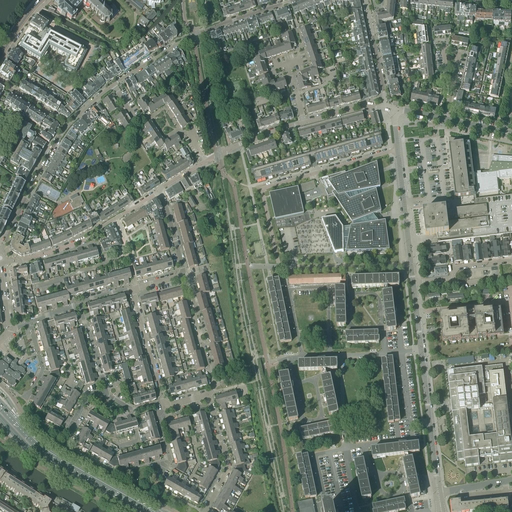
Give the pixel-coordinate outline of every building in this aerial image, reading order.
[(89,8),(90,7),(94,11),(101,18),(100,19),(100,21),(101,22),(104,22),(104,23),(105,21),(108,21),(110,19),(112,19),(118,12),(113,6),(111,8),(108,10),(107,11),(95,0),(57,0),(54,4),(58,8),(57,10),(62,15),(65,18),(67,16),(71,21),(77,15),(74,12),(79,8),(83,3),(86,5),(87,4),(86,5),(86,7),(87,9),(89,8)] [(130,0),(141,10),(144,6),(137,0),(130,0)] [(151,0),(151,7),(151,10),(155,10),(155,9),(154,9),(154,4),(160,3),(159,0),(151,0)] [(250,0),(247,0),(251,10),(256,8),(253,1),(251,1),(250,0)] [(309,9),(311,13),(313,12),(308,0),(304,2),(307,10),(309,9)] [(314,7),(316,6),(313,0),(308,0),(313,12),(314,15),(316,14),(314,7)] [(317,0),(313,0),(316,6),(318,6),(320,11),(322,10),(317,0)] [(354,5),(354,9),(361,8),(359,0),(353,0),(354,4),(354,5)] [(389,0),(387,0),(386,14),(393,15),(393,14),(396,15),(396,12),(393,12),(393,6),(397,6),(397,4),(394,4),(394,1),(389,0)] [(408,2),(400,1),(400,9),(407,10),(408,2)] [(240,3),(237,4),(240,13),(245,11),(243,4),(241,5),(240,3)] [(305,18),(306,18),(300,3),(296,5),(299,13),(301,12),(302,16),(304,15),(305,18)] [(230,6),(227,7),(230,16),(235,15),(233,8),(231,8),(230,6)] [(288,7),(284,9),(288,22),(293,20),(288,7)] [(288,22),(284,9),(282,10),(274,12),(277,21),(285,18),(286,20),(286,21),(288,27),(289,26),(288,22)] [(488,21),(488,25),(492,25),(492,24),(493,12),(487,12),(487,10),(485,10),(484,21),(488,21)] [(150,11),(145,18),(150,22),(156,16),(150,11)] [(271,13),(268,14),(270,22),(272,26),(274,25),(274,26),(276,25),(271,13)] [(386,14),(380,15),(381,21),(384,21),(385,24),(387,23),(386,20),(392,19),(393,15),(386,14)] [(375,19),(377,28),(385,26),(382,26),(381,21),(380,15),(377,16),(378,19),(375,19)] [(38,32),(40,33),(41,34),(45,29),(48,25),(47,24),(44,22),(45,22),(40,19),(37,17),(36,16),(36,17),(34,20),(32,22),(30,25),(30,26),(29,27),(32,30),(37,34),(37,33),(38,32)] [(150,22),(145,18),(143,17),(139,21),(141,22),(139,24),(143,26),(142,27),(144,28),(150,22)] [(251,20),(246,21),(250,32),(251,34),(255,32),(251,20)] [(286,32),(284,27),(281,22),(276,24),(281,34),(286,32)] [(175,23),(166,29),(167,30),(168,31),(167,31),(173,40),(176,38),(175,23)] [(235,25),(231,27),(234,34),(236,33),(237,37),(239,36),(239,35),(235,25)] [(158,27),(158,26),(156,27),(155,29),(157,32),(159,34),(156,36),(158,38),(164,45),(169,42),(160,30),(158,27)] [(310,33),(309,30),(315,28),(313,26),(300,30),(302,35),(310,33)] [(163,28),(160,30),(169,42),(173,40),(167,31),(168,31),(167,30),(165,32),(164,30),(163,28)] [(41,34),(40,33),(35,41),(27,36),(20,48),(40,61),(49,47),(68,57),(63,67),(75,74),(86,52),(82,50),(82,49),(49,32),(49,33),(47,32),(47,30),(45,29),(41,34)] [(224,29),(220,30),(223,37),(225,37),(226,40),(228,39),(227,36),(224,29)] [(215,32),(214,32),(220,43),(220,44),(225,41),(223,37),(220,30),(215,32)] [(217,45),(220,43),(214,32),(209,35),(213,42),(215,41),(217,45)] [(285,39),(285,41),(293,38),(291,32),(287,33),(288,35),(281,37),(282,40),(285,39)] [(151,36),(153,39),(161,49),(164,46),(164,45),(158,38),(156,39),(153,35),(151,36)] [(303,41),(305,46),(313,43),(312,40),(318,39),(317,36),(303,41)] [(139,41),(142,45),(148,54),(153,52),(147,44),(143,38),(139,41)] [(148,43),(147,44),(153,52),(157,49),(151,42),(148,38),(147,39),(148,40),(146,41),(148,43)] [(284,45),(286,53),(295,50),(294,48),(295,47),(296,47),(293,38),(285,41),(286,44),(284,45)] [(151,41),(151,42),(157,49),(158,51),(161,49),(153,39),(153,40),(152,41),(154,43),(152,44),(151,41)] [(279,40),(277,41),(282,54),(286,53),(284,45),(281,45),(279,40)] [(276,47),(274,48),(277,56),(282,54),(277,41),(274,42),(276,47)] [(269,43),(267,44),(271,58),(277,56),(274,48),(271,49),(269,43)] [(357,51),(357,52),(361,51),(361,50),(370,48),(369,44),(368,44),(357,46),(355,46),(356,49),(354,49),(355,51),(357,51)] [(136,51),(134,52),(139,60),(144,56),(144,57),(148,54),(142,45),(140,47),(141,49),(139,50),(137,48),(135,49),(136,51)] [(307,51),(309,56),(317,53),(316,51),(321,49),(321,46),(307,51)] [(469,53),(480,56),(481,48),(474,46),(474,49),(470,48),(469,53)] [(13,50),(10,54),(20,61),(22,58),(24,59),(25,57),(13,50)] [(125,56),(126,58),(131,65),(139,60),(134,52),(133,50),(131,52),(132,53),(128,56),(127,55),(125,56)] [(176,52),(181,59),(182,58),(185,62),(186,61),(179,50),(176,52)] [(265,61),(265,60),(266,59),(264,51),(260,52),(260,51),(258,52),(259,55),(257,56),(256,58),(257,59),(253,61),(254,63),(255,62),(257,66),(265,63),(264,62),(265,62),(265,61)] [(181,59),(176,52),(171,55),(179,66),(183,63),(181,59)] [(20,61),(10,54),(7,60),(14,65),(15,65),(17,67),(19,64),(18,64),(20,61)] [(171,55),(166,58),(171,66),(172,66),(172,67),(174,69),(176,73),(177,73),(178,75),(180,74),(176,68),(179,66),(171,55)] [(310,61),(312,66),(320,64),(319,61),(325,59),(324,57),(310,61)] [(120,61),(118,62),(124,72),(128,69),(127,68),(131,65),(126,58),(124,59),(123,58),(121,59),(123,62),(121,63),(120,61)] [(166,58),(161,61),(171,76),(173,74),(171,70),(169,70),(168,68),(171,66),(166,58)] [(113,62),(113,63),(116,67),(121,74),(124,72),(118,62),(117,59),(113,62)] [(108,63),(117,77),(121,74),(116,67),(113,63),(111,64),(110,61),(108,63)] [(161,61),(156,64),(161,73),(164,71),(165,72),(164,74),(167,78),(171,76),(161,61)] [(2,67),(2,68),(9,72),(7,74),(12,78),(13,78),(15,79),(20,72),(15,69),(13,67),(12,66),(12,67),(8,64),(7,64),(7,63),(5,63),(2,67)] [(110,71),(109,72),(113,79),(117,77),(108,63),(106,65),(110,71)] [(252,70),(253,72),(266,68),(265,63),(257,66),(257,68),(252,70)] [(156,64),(152,67),(154,71),(158,76),(160,75),(160,76),(162,74),(161,73),(156,64)] [(313,77),(316,77),(317,78),(319,77),(318,74),(319,73),(320,71),(320,70),(323,68),(322,66),(321,66),(320,64),(312,66),(312,67),(312,68),(312,69),(311,69),(313,77)] [(88,72),(91,73),(94,75),(97,73),(92,66),(89,72),(88,71),(88,72)] [(5,80),(9,83),(10,82),(12,78),(7,74),(9,72),(2,68),(1,67),(0,69),(1,70),(0,71),(0,76),(0,77),(4,80),(5,80)] [(151,67),(148,69),(153,76),(154,75),(156,77),(156,78),(156,79),(158,77),(158,76),(154,71),(152,67),(151,67)] [(104,68),(102,69),(110,81),(113,79),(109,72),(107,73),(104,68)] [(266,68),(253,72),(248,74),(249,79),(254,78),(253,75),(259,73),(260,76),(268,73),(266,68)] [(99,71),(101,73),(98,75),(100,78),(101,77),(106,84),(110,81),(102,69),(99,71)] [(148,69),(144,72),(151,82),(153,81),(153,80),(152,80),(151,78),(153,76),(148,69)] [(311,69),(305,71),(308,79),(311,78),(311,81),(314,80),(313,77),(311,69)] [(296,77),(298,85),(306,82),(306,80),(308,79),(305,71),(297,74),(298,75),(297,77),(296,77)] [(144,72),(140,74),(145,81),(147,80),(148,82),(149,84),(151,82),(144,72)] [(32,73),(31,75),(65,96),(67,94),(32,73)] [(140,74),(137,77),(144,87),(145,86),(146,86),(145,85),(144,83),(145,81),(140,74)] [(93,76),(91,77),(101,88),(104,85),(100,78),(98,75),(95,78),(94,78),(95,78),(93,76)] [(94,84),(92,85),(98,91),(101,88),(91,77),(90,79),(91,80),(94,84)] [(137,77),(133,79),(137,87),(140,85),(141,87),(142,89),(144,91),(145,93),(147,92),(146,91),(144,87),(137,77)] [(132,78),(128,81),(136,93),(138,92),(136,90),(136,89),(138,88),(137,87),(133,79),(132,78)] [(179,78),(176,80),(185,93),(187,91),(189,90),(187,87),(185,88),(184,87),(179,78)] [(19,89),(23,91),(27,84),(25,83),(27,80),(25,79),(19,89)] [(272,81),(271,82),(270,80),(262,83),(263,86),(262,86),(263,89),(266,88),(267,89),(269,90),(270,90),(271,93),(274,92),(273,91),(277,90),(274,82),(273,82),(272,81)] [(274,82),(277,90),(279,89),(281,95),(284,94),(280,80),(274,82)] [(30,96),(35,87),(34,86),(36,82),(34,81),(33,83),(26,93),(30,96)] [(129,91),(130,93),(132,92),(134,95),(134,94),(136,96),(137,95),(136,93),(128,81),(125,84),(126,85),(129,91)] [(23,91),(26,93),(33,83),(31,82),(29,85),(27,84),(23,91)] [(90,82),(86,85),(95,94),(98,91),(92,85),(90,82)] [(306,82),(298,85),(300,90),(311,87),(310,84),(307,85),(306,82)] [(38,83),(35,87),(30,96),(34,98),(42,85),(38,83)] [(38,101),(43,92),(42,91),(43,89),(44,87),(42,85),(34,98),(38,101)] [(88,89),(86,91),(91,96),(95,94),(86,85),(85,86),(88,89)] [(80,87),(79,89),(88,99),(91,96),(86,91),(84,92),(80,87)] [(38,101),(41,103),(48,92),(49,90),(48,89),(45,93),(43,92),(38,101)] [(73,89),(70,92),(72,94),(82,105),(85,102),(75,91),(73,89)] [(76,90),(75,91),(85,102),(88,99),(79,89),(77,90),(76,90)] [(410,101),(416,102),(418,89),(416,89),(415,93),(412,92),(412,94),(410,101)] [(433,97),(432,105),(437,107),(439,97),(440,97),(442,90),(435,89),(435,91),(437,92),(436,97),(433,97)] [(355,94),(353,95),(355,102),(364,100),(363,98),(362,95),(363,95),(363,94),(359,95),(358,91),(355,92),(355,94)] [(364,97),(363,98),(364,100),(377,96),(379,94),(378,91),(368,93),(368,94),(369,97),(367,97),(364,97)] [(421,103),(427,104),(429,91),(427,91),(426,95),(423,95),(421,103)] [(52,95),(48,92),(41,103),(45,105),(51,97),(52,95)] [(69,97),(73,101),(79,108),(82,105),(72,94),(70,92),(67,95),(69,97)] [(45,105),(49,108),(57,95),(55,94),(53,93),(52,95),(51,97),(45,105)] [(49,108),(52,110),(58,102),(56,101),(59,95),(57,94),(57,95),(49,108)] [(114,94),(107,99),(115,111),(117,110),(115,108),(118,106),(113,98),(115,96),(114,94)] [(167,105),(174,100),(173,99),(174,98),(173,96),(170,98),(169,96),(166,96),(165,97),(163,94),(161,95),(162,96),(159,98),(164,105),(165,105),(167,105)] [(7,108),(8,106),(13,97),(9,95),(4,104),(6,105),(5,107),(7,108)] [(160,108),(164,105),(159,98),(157,100),(154,95),(151,96),(160,108)] [(155,111),(160,108),(151,96),(149,98),(153,103),(151,104),(155,111)] [(11,112),(12,110),(18,100),(13,97),(8,106),(10,108),(9,110),(11,112)] [(137,103),(139,108),(147,103),(149,102),(146,97),(139,101),(138,99),(135,101),(137,103)] [(167,105),(171,112),(179,107),(176,103),(181,100),(179,98),(175,101),(174,100),(167,105)] [(52,110),(56,112),(60,106),(63,103),(62,102),(64,100),(63,99),(60,103),(58,101),(58,102),(52,110)] [(115,111),(107,99),(102,102),(110,114),(115,111)] [(12,110),(16,113),(19,108),(22,109),(25,105),(23,103),(18,100),(12,110)] [(68,101),(76,111),(79,108),(73,101),(71,102),(69,100),(68,101)] [(67,106),(67,107),(73,114),(76,111),(68,101),(66,103),(68,105),(67,106)] [(171,112),(174,116),(186,108),(185,107),(192,102),(191,101),(184,105),(179,108),(179,107),(171,112)] [(63,103),(60,106),(70,116),(73,114),(67,107),(66,109),(63,106),(64,104),(63,102),(63,103)] [(148,116),(155,111),(151,104),(148,105),(147,103),(139,108),(144,115),(146,114),(146,112),(145,111),(147,110),(148,110),(149,112),(147,113),(147,115),(148,116)] [(314,113),(312,106),(310,107),(309,104),(306,105),(308,115),(314,113)] [(24,118),(25,117),(31,108),(25,105),(22,109),(19,108),(16,113),(24,118)] [(100,114),(101,115),(103,114),(104,114),(105,114),(106,112),(105,110),(104,111),(99,105),(95,108),(98,112),(100,114)] [(60,106),(56,112),(67,119),(70,116),(60,106)] [(25,117),(29,120),(35,111),(31,108),(25,117)] [(174,116),(176,119),(183,115),(182,112),(187,109),(186,108),(174,116)] [(285,109),(285,112),(288,120),(294,119),(291,108),(285,109)] [(91,111),(88,115),(95,122),(98,120),(101,117),(99,114),(97,113),(94,109),(93,109),(92,111),(91,111)] [(29,120),(35,123),(40,114),(35,111),(29,120)] [(102,116),(101,116),(101,117),(98,120),(106,126),(111,121),(110,118),(107,114),(106,112),(105,114),(105,115),(103,117),(102,116)] [(117,120),(126,114),(125,112),(118,116),(116,114),(112,117),(114,121),(117,120)] [(284,112),(277,114),(280,122),(288,120),(285,112),(284,112)] [(40,127),(42,124),(46,118),(40,114),(35,123),(40,127)] [(87,114),(84,117),(94,127),(97,124),(95,122),(88,115),(87,114)] [(117,120),(119,123),(128,117),(126,114),(117,120)] [(176,120),(179,124),(191,116),(189,114),(184,117),(183,115),(184,115),(183,115),(176,119),(176,120)] [(352,115),(346,117),(349,126),(350,126),(351,126),(354,125),(352,115)] [(191,116),(179,124),(182,129),(189,124),(187,122),(192,119),(191,116)] [(269,116),(266,117),(269,127),(274,125),(272,118),(270,118),(269,116)] [(84,117),(80,121),(88,128),(90,126),(93,130),(95,128),(94,127),(84,117)] [(119,123),(121,126),(130,120),(128,117),(119,123)] [(43,129),(43,130),(44,130),(45,129),(50,120),(46,118),(42,124),(44,126),(42,128),(43,129)] [(45,129),(44,130),(43,131),(45,132),(47,130),(49,131),(54,123),(50,120),(45,129)] [(130,120),(121,126),(122,128),(119,129),(121,131),(132,124),(130,120)] [(264,128),(262,121),(260,122),(259,120),(256,121),(259,130),(264,128)] [(9,121),(6,126),(4,130),(7,132),(12,123),(9,121)] [(76,124),(84,132),(86,134),(90,131),(88,128),(80,121),(76,124)] [(141,132),(142,135),(154,127),(151,122),(144,127),(145,129),(141,132)] [(49,131),(47,135),(49,136),(52,138),(56,130),(59,126),(54,123),(49,131)] [(28,142),(26,146),(41,154),(41,153),(42,151),(43,150),(44,148),(44,147),(45,146),(46,145),(46,144),(46,143),(45,143),(45,144),(35,138),(35,137),(34,132),(31,128),(24,124),(16,138),(23,142),(24,140),(28,142)] [(76,124),(72,129),(81,136),(83,134),(82,134),(84,132),(76,124)] [(314,125),(308,127),(311,135),(314,134),(314,136),(317,135),(314,125)] [(148,133),(150,136),(157,131),(154,127),(142,135),(144,137),(148,133)] [(241,139),(237,131),(231,133),(229,128),(226,130),(231,143),(241,139)] [(306,136),(303,128),(298,130),(300,138),(303,137),(304,139),(306,138),(306,136)] [(72,129),(69,133),(74,136),(77,138),(78,136),(81,138),(82,136),(81,136),(72,129)] [(146,141),(148,144),(160,136),(157,131),(150,136),(151,138),(146,141)] [(43,132),(40,136),(44,140),(47,141),(47,142),(49,143),(52,138),(49,136),(47,135),(43,132)] [(281,135),(282,136),(285,145),(282,146),(283,150),(288,149),(287,145),(292,143),(289,132),(281,135)] [(379,132),(373,134),(378,148),(381,147),(381,146),(383,145),(381,138),(382,138),(381,133),(379,134),(379,132)] [(69,133),(66,137),(78,145),(80,146),(81,143),(79,142),(78,142),(75,140),(77,138),(74,136),(69,133)] [(373,134),(368,135),(372,148),(374,148),(374,149),(378,148),(373,134)] [(176,135),(171,137),(179,150),(181,148),(178,143),(180,142),(176,135)] [(368,135),(362,137),(367,151),(370,150),(370,149),(372,148),(368,135)] [(154,142),(156,145),(163,140),(160,136),(148,144),(149,146),(154,142)] [(64,140),(63,141),(76,149),(78,145),(66,137),(64,140)] [(171,137),(167,141),(171,148),(173,146),(177,151),(179,150),(171,137)] [(357,138),(361,151),(363,151),(363,152),(367,151),(362,137),(363,139),(358,140),(357,138)] [(357,138),(352,140),(356,154),(359,153),(359,152),(361,151),(357,138)] [(472,158),(470,143),(449,138),(450,145),(449,145),(456,198),(476,195),(473,173),(472,158)] [(162,149),(163,150),(164,142),(163,140),(156,145),(158,147),(156,148),(158,150),(161,148),(162,149)] [(274,140),(269,142),(272,150),(277,149),(274,140)] [(346,141),(346,142),(350,154),(352,154),(352,155),(356,154),(352,140),(351,140),(352,142),(347,143),(346,141)] [(63,141),(61,145),(74,152),(75,150),(76,149),(63,141)] [(164,142),(163,150),(164,150),(165,149),(167,152),(169,151),(169,150),(171,148),(167,141),(164,142)] [(269,142),(264,144),(267,152),(272,150),(269,142)] [(346,142),(341,143),(345,158),(348,157),(348,155),(350,154),(346,142)] [(10,163),(18,168),(29,174),(32,168),(33,168),(34,166),(36,163),(37,160),(41,154),(40,154),(41,154),(26,146),(22,143),(10,163)] [(341,143),(335,145),(339,158),(341,157),(341,159),(345,158),(341,143)] [(264,144),(259,146),(262,154),(267,152),(264,144)] [(61,145),(59,148),(67,153),(68,151),(73,154),(74,152),(61,145)] [(335,145),(329,146),(334,161),(337,160),(337,158),(339,158),(335,145)] [(259,146),(253,148),(256,156),(262,154),(259,146)] [(329,146),(324,148),(328,161),(330,160),(330,162),(334,161),(329,146)] [(184,158),(189,168),(192,166),(193,163),(189,155),(184,147),(179,150),(184,158)] [(59,148),(56,153),(69,160),(70,158),(66,156),(67,153),(59,148)] [(256,156),(253,148),(248,149),(249,151),(246,152),(249,162),(252,161),(251,157),(256,156)] [(324,148),(319,149),(322,162),(323,164),(326,163),(326,161),(328,161),(324,148)] [(312,153),(311,154),(312,159),(315,158),(316,164),(317,164),(319,163),(320,165),(323,164),(322,162),(319,149),(318,150),(311,152),(312,153)] [(64,158),(69,160),(56,153),(53,158),(66,165),(67,163),(63,160),(64,158)] [(311,154),(302,156),(306,169),(309,168),(309,166),(311,166),(309,160),(312,159),(311,154)] [(296,156),(290,158),(295,172),(298,171),(298,170),(300,169),(296,156)] [(296,156),(300,169),(302,168),(302,170),(306,169),(302,156),(297,158),(296,156)] [(511,157),(492,156),(491,166),(492,166),(492,171),(477,173),(477,175),(475,175),(478,194),(480,193),(498,191),(497,179),(499,179),(499,180),(510,179),(511,178),(511,157)] [(179,157),(177,158),(185,171),(189,168),(185,160),(182,162),(179,157)] [(51,162),(59,167),(64,169),(66,165),(53,158),(51,162)] [(178,165),(175,166),(180,173),(185,171),(177,158),(175,160),(178,165)] [(290,158),(285,159),(289,172),(291,172),(291,173),(295,172),(290,158)] [(285,161),(280,163),(284,175),(287,174),(287,173),(289,172),(285,159),(285,161)] [(102,161),(100,162),(102,167),(105,175),(109,173),(107,167),(105,167),(102,161)] [(51,162),(49,166),(62,173),(63,171),(58,168),(59,167),(51,162)] [(170,162),(167,164),(175,176),(180,173),(175,166),(173,167),(170,162)] [(280,163),(275,164),(278,175),(280,175),(280,176),(284,175),(280,163)] [(375,189),(380,187),(380,186),(378,173),(378,171),(377,163),(361,169),(346,174),(345,172),(320,179),(323,185),(324,185),(327,190),(325,190),(328,197),(333,195),(352,223),(353,223),(353,225),(353,226),(350,226),(350,227),(349,227),(347,227),(343,228),(336,217),(321,219),(334,253),(344,252),(344,251),(346,251),(346,252),(360,251),(374,251),(389,251),(386,227),(386,224),(386,221),(385,221),(378,222),(377,220),(378,219),(378,218),(377,217),(375,218),(373,215),(377,214),(381,212),(381,210),(376,191),(376,190),(375,189)] [(166,172),(170,179),(175,176),(167,164),(166,165),(167,168),(165,170),(166,172)] [(275,164),(269,166),(273,178),(276,177),(276,176),(278,175),(275,164)] [(62,173),(49,166),(47,170),(58,176),(59,174),(60,175),(62,173)] [(269,166),(264,167),(267,178),(269,178),(269,179),(273,178),(269,166)] [(264,167),(258,169),(262,182),(265,181),(265,179),(267,178),(264,167)] [(29,174),(18,168),(14,174),(16,176),(25,181),(26,179),(28,176),(29,174)] [(170,179),(166,172),(164,173),(161,168),(158,169),(166,182),(170,179)] [(262,182),(258,169),(251,171),(252,175),(254,175),(256,182),(258,181),(258,183),(262,182)] [(47,170),(44,174),(53,179),(54,176),(58,178),(59,176),(58,176),(47,170)] [(53,179),(44,174),(41,179),(50,184),(53,179)] [(194,177),(193,177),(199,187),(200,187),(200,188),(202,187),(198,175),(197,175),(194,176),(194,177)] [(192,178),(188,180),(192,187),(193,186),(195,189),(199,187),(193,177),(193,178),(192,178)] [(0,236),(4,229),(7,222),(8,222),(7,222),(11,214),(10,214),(11,212),(12,212),(14,206),(15,207),(15,206),(17,201),(20,196),(19,196),(22,190),(25,185),(25,184),(23,183),(12,178),(10,183),(12,184),(10,188),(11,188),(6,201),(5,200),(3,202),(4,203),(4,202),(5,203),(3,207),(0,205),(0,236)] [(152,178),(150,180),(155,188),(160,185),(156,179),(154,180),(152,178)] [(192,187),(188,180),(187,178),(180,182),(186,191),(192,187)] [(148,184),(146,185),(151,191),(155,188),(150,180),(147,182),(148,184)] [(133,185),(136,189),(138,188),(139,190),(137,191),(141,197),(146,194),(141,186),(140,186),(138,182),(133,185)] [(143,184),(141,186),(146,194),(151,191),(146,185),(145,186),(143,184)] [(178,184),(174,187),(178,195),(183,192),(178,184)] [(174,187),(169,190),(174,198),(178,195),(174,187)] [(298,187),(269,194),(274,216),(275,219),(275,220),(276,220),(294,216),(304,214),(301,202),(298,187)] [(174,198),(169,190),(164,192),(169,201),(174,198)] [(33,195),(31,200),(45,206),(46,204),(39,201),(40,199),(33,195)] [(126,195),(123,197),(128,205),(133,202),(129,196),(127,197),(126,195)] [(462,209),(451,210),(446,211),(446,208),(443,209),(423,211),(426,236),(437,234),(438,243),(452,241),(454,241),(461,240),(470,239),(489,237),(494,236),(511,233),(511,195),(478,200),(476,200),(477,207),(462,209)] [(70,204),(73,210),(82,206),(81,204),(83,203),(80,196),(77,198),(78,199),(76,200),(76,199),(71,201),(72,203),(70,204)] [(122,201),(120,202),(124,208),(128,205),(123,197),(120,199),(122,201)] [(187,200),(192,208),(196,206),(191,197),(187,200)] [(31,200),(29,204),(40,209),(41,207),(44,208),(45,206),(31,200)] [(152,213),(153,215),(154,222),(163,220),(161,211),(162,210),(156,200),(151,203),(152,203),(142,209),(146,216),(147,216),(147,217),(148,216),(152,213)] [(117,201),(114,203),(119,211),(124,208),(120,202),(118,203),(117,201)] [(112,207),(111,208),(115,214),(119,211),(114,203),(111,205),(112,207)] [(29,204),(27,208),(38,213),(42,215),(44,210),(40,209),(29,204)] [(172,207),(174,213),(182,211),(181,205),(172,207)] [(107,207),(105,209),(110,217),(115,214),(111,208),(109,209),(107,207)] [(103,212),(101,214),(105,220),(110,217),(105,209),(102,210),(103,212)] [(142,209),(137,212),(142,219),(146,216),(142,209)] [(25,212),(23,216),(35,222),(37,222),(38,220),(31,217),(32,215),(25,212)] [(91,212),(88,214),(94,225),(100,221),(96,215),(95,215),(91,212)] [(137,212),(132,215),(136,222),(142,219),(137,212)] [(95,214),(96,215),(100,221),(101,223),(105,220),(101,214),(100,215),(98,213),(95,214)] [(87,218),(87,219),(91,226),(94,225),(88,214),(85,216),(87,218)] [(132,215),(127,218),(132,225),(136,222),(132,215)] [(23,216),(21,220),(33,226),(35,222),(23,216)] [(132,225),(127,218),(122,221),(127,229),(132,225)] [(85,223),(83,224),(87,231),(92,228),(91,226),(87,219),(84,221),(85,223)] [(20,224),(32,230),(33,230),(34,228),(32,227),(33,226),(21,220),(20,224)] [(153,224),(155,229),(163,227),(161,221),(153,224)] [(178,224),(180,229),(188,227),(187,221),(185,222),(185,221),(177,224),(178,224)] [(80,223),(78,224),(82,233),(87,231),(83,224),(82,225),(80,223)] [(18,227),(18,229),(28,233),(29,231),(31,232),(32,230),(20,224),(19,225),(18,225),(18,227)] [(76,228),(74,229),(77,236),(82,233),(78,224),(75,226),(76,228)] [(65,228),(63,229),(65,233),(68,240),(73,238),(68,229),(66,225),(64,226),(65,228)] [(104,230),(108,238),(117,234),(114,226),(112,225),(108,228),(108,227),(107,228),(104,230)] [(71,228),(68,229),(73,238),(77,236),(74,229),(72,230),(71,228)] [(18,229),(15,234),(21,236),(21,235),(23,236),(26,238),(27,235),(30,236),(30,234),(28,233),(18,229)] [(62,232),(59,233),(62,242),(68,240),(65,233),(63,234),(62,232)] [(181,235),(183,241),(191,238),(190,232),(181,235)] [(51,244),(52,247),(57,244),(55,237),(54,235),(53,233),(51,234),(50,234),(51,236),(49,237),(48,237),(51,244)] [(10,245),(11,248),(20,245),(22,243),(24,240),(20,238),(21,236),(15,234),(15,235),(10,245)] [(108,238),(108,239),(112,250),(121,246),(119,240),(120,240),(117,234),(108,238)] [(42,240),(43,242),(46,249),(51,247),(47,236),(44,237),(44,239),(42,240)] [(183,246),(191,244),(193,244),(191,238),(183,241),(184,246),(183,246)] [(40,239),(37,240),(41,251),(46,249),(43,242),(41,243),(40,239)] [(102,247),(96,249),(98,255),(104,253),(112,250),(108,239),(100,243),(102,247)] [(26,242),(27,245),(30,255),(36,253),(33,246),(31,246),(29,241),(26,242)] [(508,241),(500,242),(502,257),(510,256),(508,241)] [(490,243),(492,259),(500,258),(498,242),(494,243),(490,243)] [(168,244),(159,246),(161,252),(169,249),(168,244)] [(431,253),(432,255),(446,253),(445,244),(431,246),(431,248),(431,253)] [(20,245),(11,248),(12,252),(22,257),(30,255),(27,245),(24,246),(23,247),(20,245)] [(92,245),(90,246),(94,260),(99,259),(98,255),(96,249),(93,249),(92,245)] [(481,246),(483,260),(490,260),(489,245),(481,246)] [(88,251),(85,252),(88,261),(94,260),(90,246),(87,247),(88,251)] [(461,247),(452,248),(454,263),(462,262),(461,247)] [(470,247),(462,248),(463,262),(472,261),(470,247)] [(81,248),(79,249),(83,263),(88,261),(85,252),(83,252),(81,248)] [(78,254),(75,254),(78,264),(79,264),(83,263),(79,249),(77,250),(78,254)] [(75,253),(69,255),(72,263),(75,263),(76,267),(78,266),(78,264),(75,254),(75,253)] [(186,257),(187,263),(196,261),(194,255),(186,257)] [(64,256),(59,258),(61,266),(64,265),(65,269),(68,269),(64,256)] [(166,256),(164,257),(168,270),(173,268),(171,260),(167,261),(166,256)] [(446,265),(445,257),(432,258),(432,266),(446,265)] [(49,261),(51,269),(54,268),(55,272),(55,273),(56,278),(59,277),(57,272),(54,259),(49,261)] [(156,259),(154,260),(157,272),(162,271),(160,263),(157,263),(156,259)] [(146,262),(143,263),(147,275),(152,274),(150,265),(147,266),(146,262)] [(33,265),(33,266),(35,274),(43,272),(41,265),(40,263),(33,265)] [(142,277),(139,268),(136,269),(135,265),(133,266),(136,278),(142,277)] [(11,280),(11,284),(17,283),(16,274),(23,273),(24,276),(27,276),(26,267),(18,268),(18,270),(10,271),(10,272),(11,280)] [(127,269),(123,270),(127,284),(129,283),(128,279),(131,279),(128,269),(127,269)] [(448,276),(447,269),(435,270),(435,274),(435,278),(448,276)] [(123,270),(118,272),(120,281),(123,281),(124,285),(127,284),(123,270)] [(86,279),(89,291),(94,290),(92,281),(89,282),(87,273),(84,274),(86,279)] [(112,273),(107,274),(110,284),(113,284),(114,288),(116,287),(112,273)] [(98,275),(96,276),(100,288),(105,287),(102,279),(100,279),(98,275)] [(197,278),(198,284),(207,281),(205,275),(200,277),(197,278)] [(321,276),(310,277),(310,285),(321,284),(321,276)] [(332,276),(321,276),(321,284),(332,284),(332,276)] [(343,276),(332,276),(332,284),(344,284),(343,276)] [(383,287),(384,288),(387,288),(387,287),(399,286),(399,283),(399,281),(399,277),(387,278),(387,276),(379,276),(379,278),(373,278),(352,279),(352,283),(352,284),(352,288),(353,289),(356,289),(356,288),(360,288),(364,288),(373,287),(383,287)] [(299,285),(298,277),(289,277),(290,285),(299,285)] [(310,277),(298,277),(299,285),(310,285),(310,277)] [(269,289),(270,291),(275,290),(275,291),(281,290),(280,286),(279,282),(279,279),(273,280),(272,279),(268,280),(269,289)] [(78,281),(75,282),(79,294),(84,293),(82,284),(79,285),(78,281)] [(66,289),(66,291),(69,297),(74,296),(71,287),(68,288),(67,284),(65,285),(65,286),(66,289)] [(345,285),(336,286),(337,297),(335,298),(335,305),(337,305),(337,324),(347,324),(345,301),(347,301),(347,297),(345,297),(345,285)] [(387,288),(384,288),(384,291),(384,293),(383,293),(383,299),(384,301),(384,308),(385,312),(385,315),(384,316),(384,319),(386,319),(386,324),(387,331),(396,330),(395,323),(395,318),(396,318),(396,315),(396,310),(394,311),(393,307),(392,300),(392,298),(392,296),(392,292),(388,292),(387,288)] [(271,298),(272,301),(277,300),(277,301),(283,300),(282,296),(281,293),(281,290),(275,291),(275,290),(270,291),(271,298)] [(65,291),(61,292),(65,306),(67,305),(66,301),(69,301),(69,297),(66,291),(65,291)] [(170,291),(165,293),(167,301),(173,300),(170,291)] [(196,296),(198,301),(206,299),(205,295),(210,294),(210,291),(201,294),(196,296)] [(61,292),(56,293),(59,303),(62,303),(63,307),(65,306),(61,292)] [(167,301),(165,293),(159,295),(161,303),(167,301)] [(122,309),(123,312),(129,311),(130,310),(128,303),(126,303),(125,299),(124,294),(118,296),(121,304),(123,304),(124,309),(122,309)] [(51,295),(46,296),(48,306),(51,306),(52,310),(55,309),(51,295)] [(151,295),(146,297),(148,305),(151,305),(152,309),(155,308),(151,295)] [(115,310),(117,310),(114,297),(108,299),(110,307),(113,306),(115,310)] [(44,312),(41,298),(36,299),(35,299),(38,309),(41,308),(42,312),(44,312)] [(110,307),(108,299),(103,300),(106,313),(107,315),(109,314),(108,310),(111,309),(110,307)] [(198,301),(199,307),(208,305),(206,299),(198,301)] [(104,313),(106,313),(103,300),(98,301),(100,310),(103,309),(104,313)] [(273,309),(274,312),(279,311),(279,312),(284,311),(285,310),(284,306),(284,304),(284,303),(283,300),(277,301),(277,300),(272,301),(273,309)] [(94,316),(96,316),(93,303),(87,304),(89,313),(90,313),(93,312),(94,316)] [(24,309),(15,310),(16,316),(25,315),(26,316),(33,315),(32,308),(29,309),(29,311),(24,311),(24,309)] [(442,333),(442,334),(443,343),(504,336),(501,308),(475,311),(439,316),(441,325),(442,333)] [(276,319),(276,322),(281,321),(281,322),(284,322),(287,321),(286,317),(286,313),(285,311),(285,310),(284,311),(279,312),(279,311),(274,312),(276,319)] [(120,318),(122,324),(131,321),(131,318),(135,317),(134,313),(130,314),(129,312),(129,311),(123,312),(120,313),(121,315),(122,318),(120,318)] [(180,322),(191,319),(190,313),(181,316),(183,321),(180,322)] [(69,315),(64,316),(66,325),(69,324),(70,328),(71,328),(73,327),(69,315)] [(91,321),(92,326),(100,324),(100,321),(104,320),(104,319),(103,317),(91,321)] [(53,319),(53,320),(55,326),(55,328),(59,327),(60,331),(61,334),(63,333),(62,331),(62,330),(59,318),(53,319)] [(148,322),(150,328),(158,325),(157,322),(162,321),(161,319),(148,322)] [(180,322),(181,327),(190,325),(188,320),(191,319),(180,322)] [(122,324),(123,329),(137,325),(136,323),(132,324),(131,321),(122,324)] [(278,330),(278,333),(283,332),(284,332),(289,331),(288,327),(288,324),(287,321),(284,322),(281,322),(281,321),(276,322),(278,330)] [(36,325),(38,330),(46,328),(48,327),(47,322),(36,325)] [(124,333),(124,334),(134,331),(134,329),(138,327),(137,325),(123,329),(124,333)] [(94,331),(95,337),(104,334),(103,331),(112,329),(111,326),(109,327),(94,331)] [(153,338),(154,338),(162,335),(161,335),(160,332),(165,331),(164,329),(151,333),(153,338)] [(283,332),(278,333),(280,343),(284,342),(285,342),(285,343),(291,342),(290,334),(289,331),(284,332),(283,332)] [(39,336),(40,341),(49,338),(48,336),(52,335),(52,332),(39,336)] [(357,339),(357,332),(356,332),(353,332),(346,333),(346,339),(347,339),(347,344),(358,343),(358,339),(357,339)] [(361,332),(357,332),(357,339),(358,339),(358,343),(361,343),(368,343),(368,338),(367,338),(367,332),(364,332),(361,332)] [(374,332),(367,332),(367,338),(368,338),(368,343),(379,343),(379,338),(378,338),(378,333),(378,332),(374,332)] [(70,342),(71,344),(84,340),(82,335),(74,338),(74,341),(70,342)] [(125,343),(125,345),(138,342),(137,336),(128,339),(129,342),(125,343)] [(210,345),(210,346),(220,343),(218,337),(210,340),(211,345),(210,345)] [(96,342),(98,347),(106,344),(105,342),(110,340),(109,338),(96,342)] [(155,343),(157,348),(165,346),(164,343),(169,342),(168,339),(155,343)] [(43,352),(45,351),(53,349),(52,349),(51,346),(61,343),(61,341),(59,341),(57,342),(56,342),(55,343),(42,346),(43,352)] [(210,346),(211,351),(220,349),(218,344),(220,343),(210,346)] [(73,352),(73,354),(86,351),(85,346),(77,348),(77,351),(73,352)] [(128,353),(128,356),(141,352),(140,347),(131,349),(132,352),(128,353)] [(108,352),(113,351),(112,349),(99,352),(101,357),(100,358),(108,355),(108,356),(109,355),(108,352)] [(158,353),(160,359),(168,356),(167,353),(171,352),(171,350),(158,353)] [(46,356),(47,362),(56,359),(55,356),(62,355),(61,352),(59,353),(46,356)] [(100,358),(101,363),(114,359),(113,357),(112,354),(109,355),(108,356),(108,355),(100,358)] [(89,362),(88,356),(79,358),(80,361),(76,362),(77,365),(78,365),(88,362),(89,362)] [(474,356),(448,359),(448,365),(474,362),(474,356)] [(0,377),(1,377),(7,382),(7,384),(6,385),(10,388),(11,387),(13,387),(14,388),(16,385),(15,384),(15,382),(16,381),(18,381),(19,382),(21,379),(20,378),(20,376),(20,375),(22,375),(24,376),(25,375),(26,373),(24,372),(24,370),(26,368),(22,365),(20,367),(18,367),(16,366),(16,364),(18,361),(15,359),(13,362),(11,362),(5,357),(2,362),(0,362),(0,377)] [(133,363),(134,366),(146,362),(145,357),(143,357),(134,360),(137,359),(137,362),(133,363)] [(381,360),(383,370),(387,370),(387,369),(394,368),(393,365),(392,357),(386,358),(386,359),(381,360)] [(101,363),(102,368),(111,366),(110,363),(114,362),(114,359),(101,363)] [(322,371),(322,372),(326,372),(326,370),(337,370),(337,367),(337,361),(325,361),(325,359),(318,360),(318,362),(311,362),(307,362),(299,362),(299,371),(303,371),(305,371),(311,371),(320,371),(322,371)] [(161,364),(163,369),(171,367),(170,364),(174,362),(174,360),(161,364)] [(223,360),(214,362),(216,368),(224,366),(223,360)] [(62,363),(49,367),(50,371),(59,369),(58,367),(62,366),(67,364),(67,362),(62,363)] [(79,366),(80,370),(94,366),(93,364),(89,365),(88,362),(78,365),(79,366)] [(129,370),(130,370),(131,370),(131,369),(135,368),(136,371),(140,370),(148,367),(146,362),(134,366),(131,366),(129,367),(128,367),(129,370)] [(203,363),(195,365),(196,371),(205,369),(203,363)] [(111,366),(102,368),(104,374),(113,371),(114,372),(122,370),(125,382),(126,384),(131,382),(126,364),(112,368),(111,366)] [(448,372),(447,372),(447,373),(448,378),(448,379),(448,380),(449,384),(449,385),(449,386),(449,387),(449,391),(450,391),(450,392),(450,393),(450,398),(450,399),(451,399),(452,413),(453,420),(454,426),(454,427),(454,433),(454,434),(455,434),(455,440),(455,441),(456,446),(456,447),(456,448),(457,453),(457,454),(457,455),(458,460),(458,461),(459,461),(464,460),(465,460),(465,461),(465,466),(465,467),(467,467),(469,467),(471,466),(473,466),(478,466),(478,465),(479,465),(479,464),(479,459),(478,459),(479,459),(479,458),(484,458),(485,458),(486,458),(491,457),(492,457),(492,458),(493,463),(493,464),(511,461),(511,447),(510,434),(506,400),(506,399),(502,365),(501,365),(496,366),(495,366),(494,366),(493,366),(491,367),(491,366),(489,367),(488,367),(487,367),(483,367),(483,368),(482,368),(481,368),(476,368),(475,368),(474,369),(469,369),(468,369),(465,370),(462,370),(461,370),(460,370),(458,370),(457,371),(455,371),(454,371),(453,371),(448,372)] [(81,374),(81,375),(91,372),(90,369),(94,368),(94,366),(80,370),(81,374)] [(134,374),(135,377),(149,373),(148,367),(140,370),(140,372),(134,374)] [(383,372),(384,381),(389,380),(388,379),(395,379),(394,376),(394,371),(394,368),(387,369),(387,370),(383,370),(383,372)] [(49,377),(57,381),(60,376),(58,370),(59,370),(59,369),(50,371),(51,374),(49,377)] [(164,374),(165,380),(172,378),(174,377),(173,374),(177,373),(177,371),(164,374)] [(201,373),(199,374),(203,387),(208,385),(206,377),(203,378),(201,373)] [(280,375),(279,375),(282,386),(281,387),(281,391),(283,390),(284,396),(285,402),(289,421),(292,421),(295,420),(298,419),(296,412),(295,403),(294,399),(292,392),(294,392),(293,385),(293,384),(291,385),(289,378),(288,374),(288,373),(284,374),(280,375)] [(191,376),(190,374),(188,375),(189,377),(192,390),(198,388),(195,380),(192,381),(191,376)] [(43,377),(41,379),(54,386),(56,383),(57,381),(49,377),(48,376),(46,379),(43,377)] [(97,376),(83,380),(85,385),(94,383),(93,380),(97,378),(97,376)] [(327,404),(328,407),(329,416),(338,414),(337,407),(336,402),(337,402),(336,398),(335,398),(333,388),(332,382),(330,376),(327,377),(323,378),(321,378),(323,384),(323,386),(323,388),(324,390),(325,393),(325,394),(325,397),(323,397),(324,401),(325,405),(327,404)] [(140,387),(146,385),(152,383),(151,378),(143,380),(143,383),(139,384),(140,387)] [(172,378),(165,380),(167,386),(169,386),(171,395),(177,394),(174,385),(172,386),(171,381),(173,380),(172,378)] [(44,383),(42,386),(51,391),(52,390),(54,386),(41,379),(40,381),(44,383)] [(182,383),(181,379),(178,380),(182,392),(187,391),(185,383),(182,383)] [(384,383),(385,391),(390,391),(390,390),(396,389),(396,386),(395,382),(395,379),(388,379),(389,380),(384,381),(384,383)] [(85,385),(83,380),(79,381),(75,389),(80,391),(83,386),(85,385)] [(140,404),(138,396),(134,383),(129,385),(134,406),(140,404)] [(150,392),(148,393),(150,401),(156,400),(153,390),(154,390),(152,383),(146,385),(146,388),(149,387),(150,392)] [(37,386),(36,389),(49,396),(51,392),(51,391),(42,386),(41,388),(37,386)] [(39,393),(37,396),(46,401),(47,399),(49,396),(36,389),(35,391),(39,393)] [(144,389),(142,390),(145,403),(150,401),(148,393),(145,394),(144,389)] [(385,394),(386,402),(391,401),(391,400),(397,400),(397,397),(396,393),(396,389),(390,390),(390,391),(385,391),(385,394)] [(64,392),(65,393),(77,400),(80,395),(72,390),(70,393),(67,391),(65,390),(64,392)] [(236,392),(231,393),(234,406),(240,404),(236,392)] [(68,397),(67,400),(74,404),(77,400),(65,393),(64,395),(68,397)] [(231,393),(225,395),(228,403),(231,402),(232,407),(234,406),(231,393)] [(32,396),(31,398),(43,405),(45,402),(46,402),(46,401),(37,396),(36,398),(32,396)] [(222,409),(224,409),(220,396),(215,398),(217,406),(221,405),(222,409)] [(43,405),(31,398),(30,400),(33,402),(32,405),(41,410),(41,409),(43,405)] [(60,399),(58,402),(72,409),(74,404),(67,400),(65,403),(61,401),(60,399)] [(387,405),(388,412),(392,412),(392,411),(398,410),(398,407),(398,404),(397,400),(391,400),(391,401),(386,402),(387,405)] [(63,411),(69,414),(72,409),(58,402),(57,403),(58,404),(56,407),(63,411)] [(45,420),(50,422),(56,411),(54,410),(52,414),(49,412),(45,420)] [(392,412),(388,412),(388,415),(389,423),(394,423),(394,422),(398,421),(399,421),(400,421),(399,418),(399,414),(398,410),(392,411),(392,412)] [(50,422),(54,425),(59,417),(56,416),(58,412),(56,411),(50,422)] [(59,417),(54,425),(60,428),(64,420),(65,420),(69,414),(63,411),(61,413),(63,414),(61,419),(59,417)] [(87,429),(91,422),(95,414),(91,411),(86,420),(85,419),(81,426),(87,429)] [(193,419),(194,421),(207,418),(205,412),(197,414),(198,418),(193,419)] [(91,427),(93,428),(100,417),(95,414),(91,422),(93,424),(91,427)] [(127,421),(125,422),(127,432),(133,430),(129,416),(126,417),(127,421)] [(130,416),(129,416),(133,430),(136,430),(138,429),(135,419),(133,419),(131,420),(130,416)] [(222,419),(223,424),(232,422),(231,419),(235,418),(235,416),(222,419)] [(98,426),(100,427),(105,419),(100,417),(93,428),(92,431),(94,433),(96,429),(98,426)] [(138,426),(139,428),(155,423),(154,418),(145,421),(146,424),(144,424),(138,426)] [(105,419),(100,427),(103,429),(101,432),(103,434),(105,431),(109,423),(110,422),(105,419)] [(122,433),(118,419),(116,420),(117,424),(114,425),(116,432),(117,435),(118,434),(122,433)] [(120,419),(118,419),(122,433),(127,432),(125,422),(122,423),(120,419)] [(183,419),(178,421),(181,429),(184,428),(185,433),(187,432),(183,419)] [(178,440),(173,422),(168,424),(170,432),(173,431),(176,440),(178,440)] [(109,423),(105,431),(110,434),(116,432),(114,425),(112,425),(109,423)] [(197,431),(197,432),(210,428),(208,423),(200,425),(200,428),(196,429),(196,428),(193,428),(194,432),(195,432),(197,431)] [(325,424),(321,425),(322,431),(323,431),(324,435),(334,433),(333,428),(332,429),(331,424),(331,423),(328,423),(325,424)] [(313,426),(310,427),(312,433),(313,438),(324,435),(323,431),(322,431),(321,425),(318,425),(313,426)] [(225,430),(226,435),(235,432),(234,429),(238,428),(238,426),(225,430)] [(312,433),(310,427),(307,428),(300,429),(301,435),(302,435),(303,440),(313,438),(312,433)] [(83,428),(80,433),(91,439),(92,437),(89,435),(90,432),(83,428)] [(140,437),(140,439),(158,434),(156,428),(148,431),(149,434),(140,437)] [(80,433),(77,437),(85,442),(86,439),(90,441),(91,439),(80,433)] [(201,442),(206,441),(211,439),(213,439),(211,433),(203,436),(203,438),(199,440),(200,442),(201,442)] [(158,434),(140,439),(141,442),(146,441),(146,440),(150,439),(151,442),(159,439),(158,434)] [(228,440),(229,445),(239,443),(238,439),(241,439),(241,436),(228,440)] [(85,442),(77,437),(74,442),(83,447),(82,448),(89,452),(92,446),(90,444),(89,446),(84,443),(85,442)] [(94,455),(99,458),(103,450),(101,449),(105,441),(103,440),(101,444),(94,455)] [(90,452),(94,455),(101,444),(99,442),(97,446),(94,445),(90,452)] [(204,450),(204,452),(214,449),(213,446),(217,445),(217,443),(203,447),(204,450)] [(419,453),(419,449),(419,447),(418,444),(415,444),(410,445),(407,445),(407,443),(399,444),(399,446),(392,447),(377,449),(371,449),(372,452),(372,455),(372,458),(373,458),(373,460),(377,459),(377,458),(378,458),(380,457),(382,457),(394,456),(402,455),(404,455),(404,456),(408,456),(408,455),(408,454),(412,454),(419,453)] [(158,446),(153,447),(157,461),(160,460),(159,456),(162,455),(159,445),(157,446),(158,446)] [(173,448),(175,454),(183,451),(182,448),(187,447),(186,445),(173,448)] [(233,455),(242,453),(245,452),(245,449),(249,448),(248,446),(245,447),(232,450),(233,455)] [(153,447),(148,448),(151,458),(154,457),(155,461),(157,461),(153,447)] [(99,458),(104,460),(110,449),(108,448),(106,452),(103,450),(99,458)] [(148,448),(143,450),(147,464),(149,463),(148,459),(151,458),(148,448)] [(110,449),(104,460),(109,463),(113,455),(110,454),(112,450),(110,449)] [(204,452),(206,458),(220,454),(219,451),(215,452),(214,449),(204,452)] [(143,450),(138,451),(141,461),(144,460),(145,464),(147,464),(143,450)] [(138,451),(133,453),(136,467),(139,466),(138,462),(141,461),(138,451)] [(133,453),(127,454),(130,464),(133,463),(134,467),(136,467),(133,453)] [(127,454),(122,455),(126,469),(129,469),(127,465),(130,464),(127,454)] [(220,454),(206,458),(207,461),(207,463),(210,462),(217,460),(216,457),(220,456),(220,454)] [(113,455),(109,463),(108,464),(114,467),(119,466),(117,457),(113,458),(112,458),(113,456),(113,455)] [(126,469),(122,455),(118,457),(118,456),(117,457),(119,466),(120,467),(123,466),(124,470),(126,469)] [(176,459),(178,464),(185,462),(186,462),(185,459),(189,458),(189,455),(176,459)] [(297,456),(299,466),(303,465),(303,466),(310,464),(309,462),(308,459),(308,458),(308,455),(303,456),(303,455),(301,455),(297,456)] [(247,457),(235,460),(236,466),(244,464),(245,464),(244,460),(248,459),(247,457)] [(407,483),(407,487),(409,486),(409,490),(411,498),(420,496),(426,495),(425,486),(424,477),(424,476),(424,475),(418,476),(416,477),(415,472),(412,458),(408,459),(403,460),(406,474),(407,479),(408,482),(407,483)] [(211,466),(210,467),(217,471),(220,465),(218,459),(217,460),(210,462),(211,466)] [(365,467),(363,460),(354,462),(356,469),(357,473),(356,474),(356,477),(358,477),(360,487),(362,499),(364,499),(368,498),(371,497),(370,493),(370,492),(369,485),(367,479),(369,478),(368,471),(366,471),(365,467)] [(185,462),(178,464),(178,466),(176,469),(184,474),(187,468),(185,462)] [(237,467),(235,471),(243,475),(245,472),(246,470),(244,464),(236,466),(237,467)] [(299,466),(301,477),(306,476),(306,477),(312,476),(311,473),(310,469),(310,466),(310,464),(303,466),(303,465),(299,466)] [(205,468),(204,470),(215,476),(218,471),(217,471),(210,467),(209,470),(205,468)] [(48,511),(47,507),(51,502),(44,497),(44,498),(43,499),(4,474),(3,473),(0,471),(1,471),(0,470),(0,483),(13,491),(40,509),(40,511),(48,511)] [(206,474),(205,477),(212,481),(215,476),(204,470),(203,472),(206,474)] [(234,470),(231,475),(243,481),(244,479),(240,477),(241,475),(243,475),(235,471),(234,470)] [(169,488),(174,491),(178,483),(176,482),(179,476),(177,475),(176,477),(169,488)] [(231,475),(228,480),(236,484),(238,481),(241,484),(243,481),(231,475)] [(164,486),(169,488),(176,477),(174,476),(172,480),(169,478),(164,486)] [(301,477),(303,488),(308,487),(314,486),(314,484),(313,479),(312,476),(306,477),(306,476),(301,477)] [(200,477),(198,479),(210,486),(212,481),(205,477),(203,479),(200,477)] [(199,486),(201,487),(207,491),(210,486),(198,479),(197,481),(201,483),(199,486)] [(228,480),(226,484),(237,491),(241,493),(242,491),(235,487),(236,484),(228,480)] [(174,491),(179,494),(185,482),(183,481),(181,485),(178,483),(174,491)] [(179,494),(183,496),(188,489),(185,487),(187,484),(185,482),(179,494)] [(226,484),(223,489),(231,493),(232,491),(236,493),(237,491),(226,484)] [(308,487),(303,488),(305,498),(310,497),(310,498),(316,497),(315,489),(314,486),(308,487)] [(183,496),(188,499),(195,488),(192,487),(190,490),(188,489),(183,496)] [(197,494),(193,502),(198,505),(202,496),(203,497),(207,491),(201,487),(200,489),(202,490),(199,495),(197,494)] [(188,499),(193,502),(197,494),(195,493),(197,489),(195,488),(188,499)] [(223,489),(220,494),(232,500),(236,502),(237,500),(229,496),(231,493),(223,489)] [(220,494),(218,499),(225,503),(227,500),(234,504),(236,502),(232,500),(220,494)] [(218,499),(215,503),(230,511),(231,509),(224,505),(225,503),(218,499)] [(315,511),(313,499),(298,502),(300,511),(315,511)] [(394,501),(393,501),(395,507),(394,508),(394,511),(395,511),(405,510),(404,505),(405,505),(404,499),(396,501),(394,501)] [(383,503),(384,510),(384,511),(394,511),(394,508),(395,507),(393,501),(391,502),(386,503),(383,503)] [(460,501),(457,501),(450,502),(451,511),(477,511),(509,509),(508,501),(461,506),(461,505),(460,501)] [(72,503),(69,508),(75,511),(77,511),(80,507),(72,503)] [(230,511),(231,511),(230,511),(215,503),(212,508),(219,511),(220,511),(222,510),(225,511),(230,511)] [(384,510),(383,503),(380,504),(376,505),(373,506),(373,507),(374,511),(373,511),(372,511),(384,511),(384,510)]
